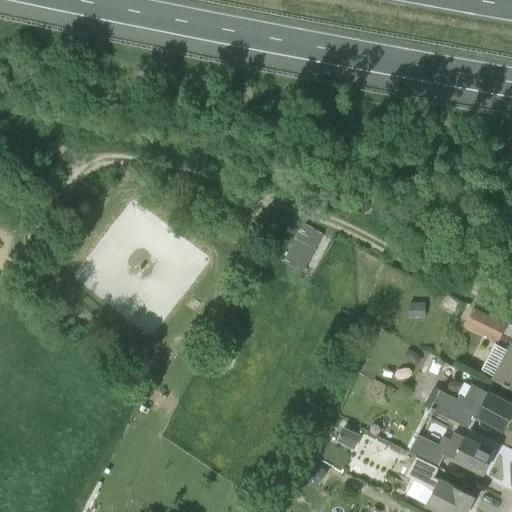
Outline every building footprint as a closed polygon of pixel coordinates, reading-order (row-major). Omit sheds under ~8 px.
[(303,270),(323,233),(301,222),(281,259),(303,270)] [(409,304),(409,317),(425,317),(425,304),(409,304)] [(497,342),(507,324),(473,307),(463,325),(497,342)] [(483,370),(493,375),(492,377),(511,387),(511,342),(507,350),(497,345),(483,370)] [(487,393),(479,389),(471,384),(463,398),(458,396),(456,399),(434,387),(424,406),(430,409),(469,429),(476,415),(502,430),(511,412),(511,405),(487,392),(487,393)] [(354,450),(360,437),(343,427),(336,441),(354,450)] [(454,432),(449,441),(444,455),(454,459),(483,473),(493,451),(454,432)] [(415,456),(415,457),(437,468),(444,455),(435,450),(438,445),(418,435),(408,452),(415,456)] [(437,468),(415,457),(405,476),(424,487),(417,501),(437,511),(466,511),(474,496),(445,481),(434,475),(437,468)] [(301,474),(316,487),(329,472),(314,459),(301,474)]
